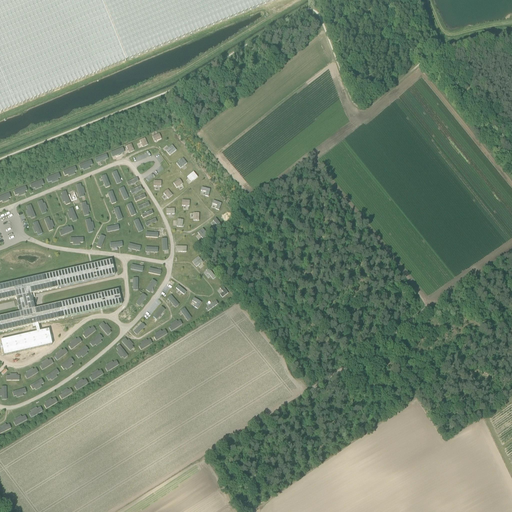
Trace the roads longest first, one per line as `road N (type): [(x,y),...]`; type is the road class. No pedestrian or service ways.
road 1 (track): [(0,159),(169,91),(305,9),(318,14),(350,100),(364,109),(445,47),(511,35)]
road 2 (track): [(511,251),(110,511)]
road 3 (track): [(299,0),(170,78),(0,148)]
road 4 (track): [(310,155),(430,307)]
